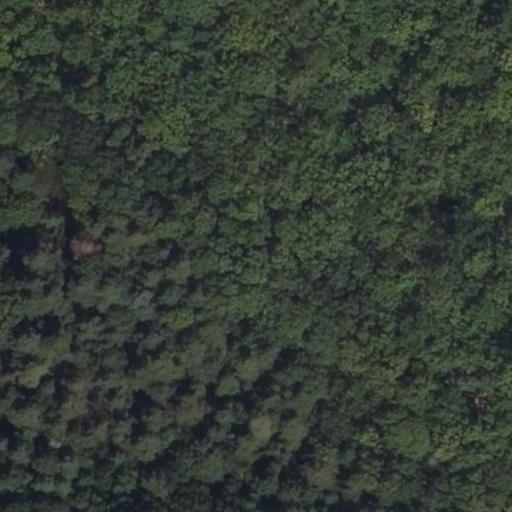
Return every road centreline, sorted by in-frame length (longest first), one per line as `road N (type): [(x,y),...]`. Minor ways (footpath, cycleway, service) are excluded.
road 1 (track): [(511,435),(427,339),(396,316),(239,233),(0,60)]
road 2 (track): [(511,261),(393,138),(293,0)]
